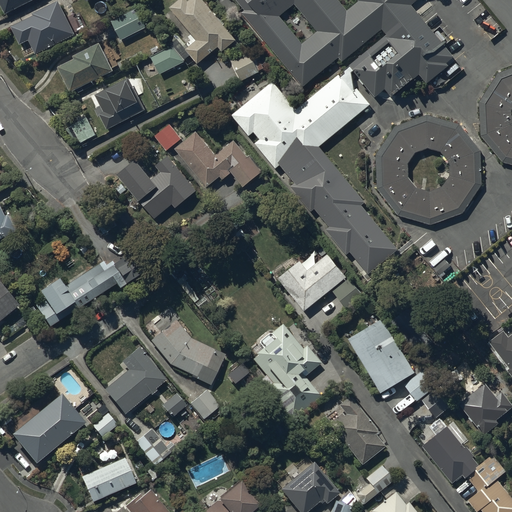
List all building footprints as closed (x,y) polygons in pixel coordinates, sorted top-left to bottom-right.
[(0,0),(0,6),(5,17),(39,0),(0,0)] [(51,0),(55,5),(32,17),(40,31),(27,39),(36,57),(75,37),(59,5),(69,0),(71,0),(73,4),(80,0),(51,0)] [(186,0),(182,0),(170,11),(197,43),(185,53),(198,67),(218,50),(222,55),(237,42),(200,0),(192,0),(189,3),(186,0)] [(229,0),(302,88),(381,24),(393,39),(355,70),(377,97),(385,90),(394,101),(418,81),(427,91),(463,62),(418,7),(426,0),(229,0)] [(145,3),(140,8),(153,22),(158,17),(145,3)] [(136,10),(111,23),(121,43),(146,31),(136,10)] [(74,62),(58,70),(70,95),(113,74),(99,45),(73,58),(74,62)] [(171,48),(151,59),(160,77),(185,64),(171,48)] [(255,51),(231,62),(240,84),(265,73),(255,51)] [(511,72),(507,75),(494,85),(485,99),(480,116),(481,133),(487,148),(498,161),(511,169),(511,72)] [(368,272),(394,251),(314,151),(369,108),(346,78),(297,116),(274,87),(234,119),(311,215),(318,210),(368,272)] [(99,118),(107,132),(145,113),(128,80),(95,97),(101,110),(95,112),(98,118),(99,118)] [(86,119),(71,128),(81,146),(96,137),(86,119)] [(434,119),(417,120),(401,125),(388,136),(378,150),(374,166),(375,183),(381,199),(392,212),(407,221),(423,225),(440,224),(457,216),(470,204),(479,187),(481,169),(476,151),(466,136),(452,125),(434,119)] [(170,126),(155,139),(167,153),(182,140),(170,126)] [(196,134),(175,151),(207,190),(220,180),(222,183),(231,176),(243,190),(263,174),(250,158),(248,160),(234,143),(216,158),(196,134)] [(139,153),(120,168),(159,218),(173,207),(176,211),(197,194),(170,158),(159,167),(161,169),(155,174),(139,153)] [(0,203),(0,235),(16,228),(6,207),(2,209),(0,203)] [(48,297),(36,304),(51,326),(118,282),(120,287),(148,269),(133,246),(107,263),(106,261),(68,285),(60,273),(41,286),(48,297)] [(300,258),(280,275),(306,308),(348,273),(330,250),(309,268),(300,258)] [(4,255),(0,257),(0,268),(6,276),(15,270),(4,255)] [(349,274),(333,288),(349,306),(365,292),(349,274)] [(0,316),(20,301),(0,276),(0,316)] [(409,305),(392,318),(406,338),(424,325),(409,305)] [(175,314),(150,337),(171,361),(205,377),(218,347),(192,335),(175,314)] [(415,368),(382,315),(348,335),(381,389),(415,368)] [(303,345),(283,321),(273,329),(271,328),(258,338),(260,340),(247,350),(265,372),(258,378),(292,420),(323,394),(305,374),(322,360),(307,342),(303,345)] [(489,339),(495,346),(492,348),(499,358),(502,355),(510,365),(507,367),(511,372),(511,331),(509,334),(504,328),(489,339)] [(129,366),(105,385),(125,411),(150,391),(152,392),(158,388),(156,386),(167,377),(141,344),(122,358),(129,366)] [(416,397),(438,380),(426,364),(404,381),(416,397)] [(497,392),(486,379),(460,400),(477,421),(479,420),(482,422),(479,424),(484,431),(499,419),(497,416),(499,414),(500,415),(506,410),(506,409),(511,403),(511,398),(503,387),(497,392)] [(458,399),(444,381),(422,398),(436,416),(458,399)] [(53,387),(7,426),(36,461),(86,422),(62,393),(60,395),(53,387)] [(219,403),(207,388),(191,401),(203,416),(219,403)] [(176,389),(162,401),(173,414),(187,403),(176,389)] [(345,409),(330,421),(362,462),(386,443),(376,430),(379,428),(351,393),(339,402),(345,409)] [(102,413),(92,422),(103,435),(119,421),(109,410),(110,408),(104,401),(97,407),(102,413)] [(267,424),(279,438),(290,429),(283,420),(286,418),(282,414),(279,416),(278,415),(267,424)] [(466,444),(449,422),(447,423),(440,415),(428,424),(429,426),(419,433),(424,439),(423,439),(453,479),(457,476),(457,477),(464,472),(463,471),(464,471),(467,475),(469,474),(479,488),(468,496),(477,508),(481,505),(486,511),(511,511),(511,493),(498,475),(506,469),(493,451),(479,461),(473,454),(475,452),(467,442),(466,444)] [(151,425),(134,439),(155,464),(172,450),(151,425)] [(127,454),(83,473),(85,479),(84,479),(88,490),(90,489),(94,498),(138,479),(127,454)] [(291,473),(293,476),(281,486),(302,511),(303,511),(319,499),(321,501),(325,498),(327,500),(341,489),(326,471),(328,469),(322,462),(320,464),(315,458),(299,471),(296,468),(291,473)] [(394,477),(383,462),(365,476),(369,482),(357,492),(364,501),(394,477)] [(221,494),(203,508),(206,511),(260,511),(270,504),(244,472),(218,492),(221,494)] [(172,511),(150,486),(142,492),(140,490),(125,503),(133,511),(172,511)] [(339,499),(336,498),(330,511),(350,511),(353,505),(359,499),(349,488),(339,499)] [(395,489),(371,508),(374,511),(417,511),(408,500),(406,502),(395,489)]
